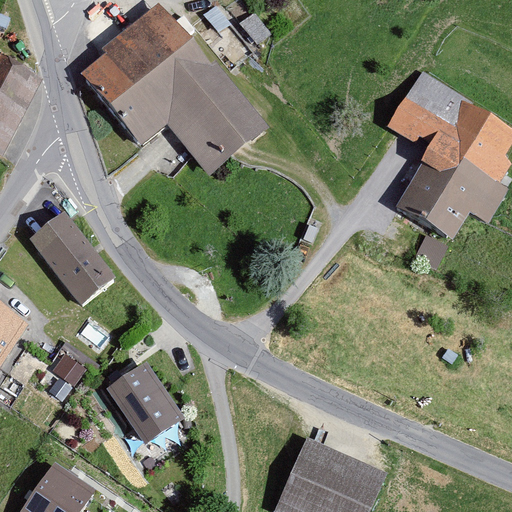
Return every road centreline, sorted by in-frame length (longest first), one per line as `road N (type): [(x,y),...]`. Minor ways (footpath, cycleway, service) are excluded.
road 1 (tertiary): [(511,474),(284,375),(207,330)]
road 2 (tertiary): [(207,330),(173,310),(92,195),(61,101)]
road 3 (residential): [(207,330),(231,492),(227,511)]
road 4 (residential): [(0,210),(61,101)]
